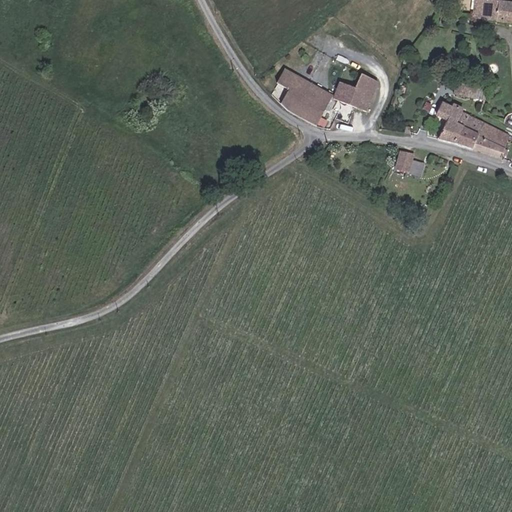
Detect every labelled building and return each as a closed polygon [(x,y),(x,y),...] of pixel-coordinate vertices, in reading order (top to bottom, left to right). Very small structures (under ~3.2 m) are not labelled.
[(511,0),(490,0),(489,16),(511,18),(511,0)] [(293,87),(283,105),(318,124),(333,96),(288,67),(281,78),(293,87)] [(381,83),(363,75),(356,89),(351,101),(368,108),(381,83)] [(336,94),(351,101),(356,89),(341,82),(336,94)] [(478,90),(456,83),(453,92),(475,99),(478,90)] [(438,138),(458,142),(470,115),(463,112),(463,110),(454,106),(452,108),(440,103),(436,115),(447,119),(438,138)] [(470,115),(458,142),(472,146),(473,145),(483,121),(470,115)] [(503,156),(511,133),(483,121),(473,145),(503,156)] [(400,152),(390,151),(390,166),(400,166),(400,152)]
